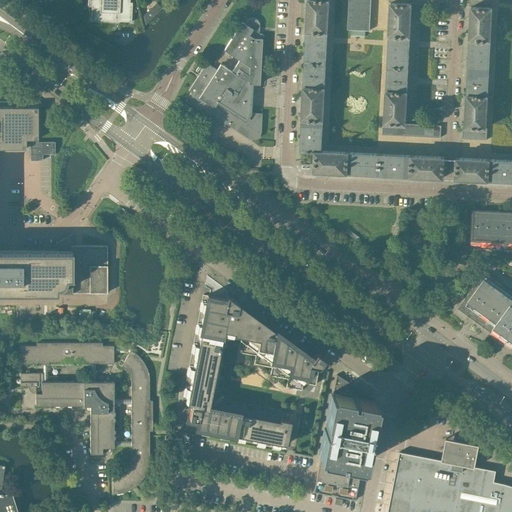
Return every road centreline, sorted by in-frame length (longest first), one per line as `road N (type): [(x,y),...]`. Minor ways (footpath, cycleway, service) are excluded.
road 1 (residential): [(397,396),(104,182),(130,144)]
road 2 (secondary): [(130,144),(415,352)]
road 3 (secondary): [(428,332),(143,124)]
road 4 (residential): [(448,190),(289,179),(293,0)]
road 5 (track): [(73,221),(112,243),(112,293),(0,299)]
road 6 (residential): [(448,190),(458,0)]
road 7 (secondary): [(0,45),(130,144)]
road 8 (residential): [(143,124),(222,0)]
road 9 (secondary): [(143,124),(29,36)]
road 10 (residential): [(366,511),(384,419),(397,396)]
